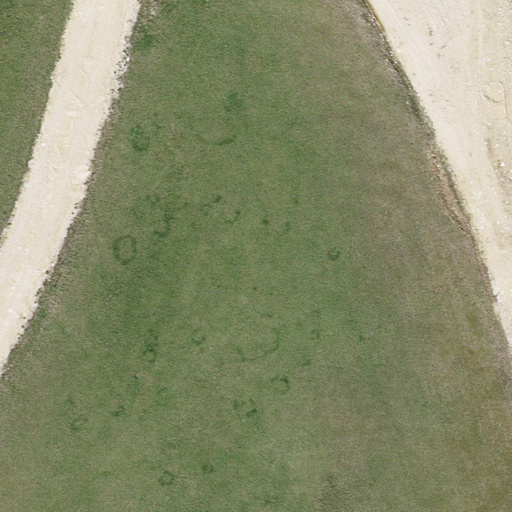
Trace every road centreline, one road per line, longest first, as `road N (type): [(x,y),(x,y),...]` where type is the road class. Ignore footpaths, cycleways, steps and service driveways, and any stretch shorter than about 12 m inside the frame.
road 1 (track): [(0,315),(91,70),(108,0)]
road 2 (track): [(489,0),(485,128),(511,212)]
road 3 (track): [(405,0),(485,128)]
